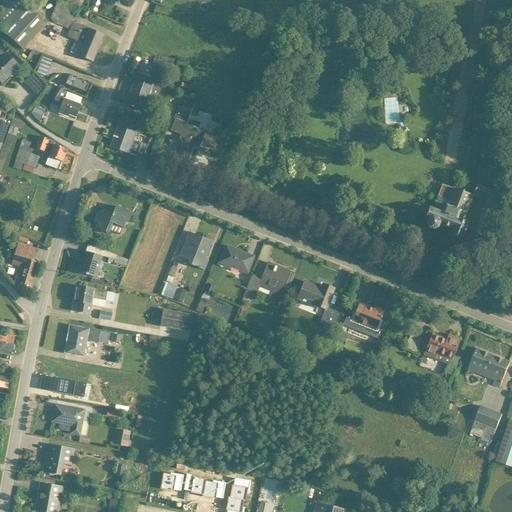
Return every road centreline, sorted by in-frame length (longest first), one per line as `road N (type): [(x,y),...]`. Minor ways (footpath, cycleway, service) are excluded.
road 1 (unclassified): [(511,327),(84,158)]
road 2 (tertiary): [(38,313),(3,511)]
road 3 (track): [(141,3),(191,19),(296,17),(318,0)]
road 4 (tertiary): [(142,0),(84,158)]
road 5 (tertiary): [(84,158),(38,313)]
